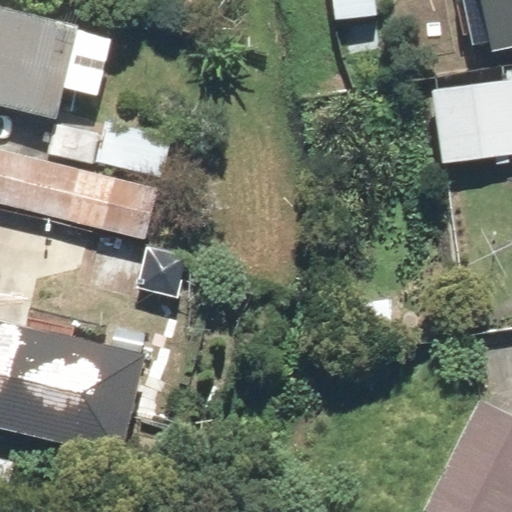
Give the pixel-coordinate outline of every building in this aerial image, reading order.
[(0,0),(0,98),(76,118),(85,82),(122,92),(138,27),(28,0),(0,0)] [(386,0),(345,0),(348,18),(388,14),(386,0)] [(511,0),(495,0),(504,41),(511,38),(511,0)] [(511,77),(444,85),(452,158),(511,150),(511,77)] [(111,135),(58,121),(50,151),(0,137),(0,199),(164,243),(193,138),(116,117),(111,135)] [(0,409),(129,440),(154,336),(0,299),(0,409)] [(431,511),(511,511),(511,403),(489,392),(430,511),(431,511)] [(23,511),(36,452),(0,444),(0,511),(23,511)]
